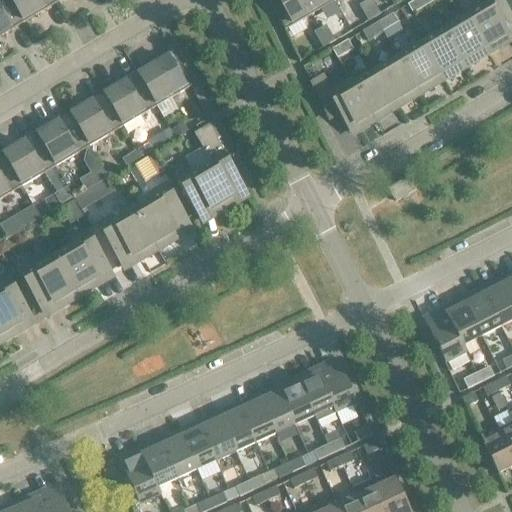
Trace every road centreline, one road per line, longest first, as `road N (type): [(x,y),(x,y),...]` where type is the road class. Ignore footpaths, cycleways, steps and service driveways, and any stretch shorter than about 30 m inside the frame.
road 1 (residential): [(0,479),(367,315)]
road 2 (residential): [(0,393),(311,205)]
road 3 (residential): [(311,205),(511,87)]
road 4 (residential): [(311,205),(202,0)]
road 5 (residential): [(461,511),(367,315)]
road 6 (residential): [(0,107),(182,0)]
road 7 (residential): [(367,315),(511,240)]
road 8 (residential): [(367,315),(311,205)]
